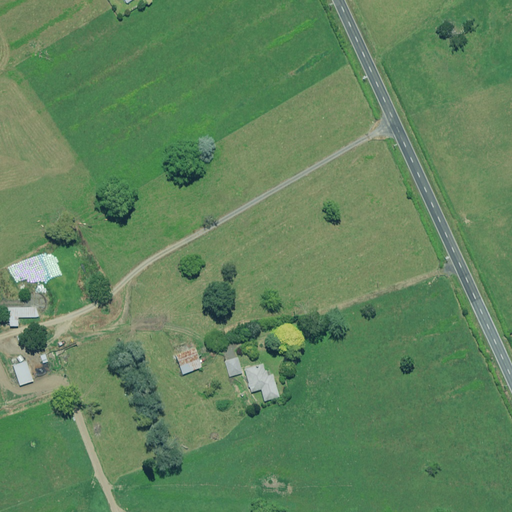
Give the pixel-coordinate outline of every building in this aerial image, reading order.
[(38,318),(38,308),(9,309),(9,327),(20,327),(20,318),(38,318)] [(203,368),(195,348),(176,355),(184,375),(203,368)] [(244,374),(239,358),(226,362),(231,378),(244,374)] [(34,382),(27,362),(14,367),(20,386),(34,382)] [(266,372),(264,365),(246,370),(252,393),(262,390),(265,402),(280,398),(274,375),(269,376),(268,371),(266,372)]
